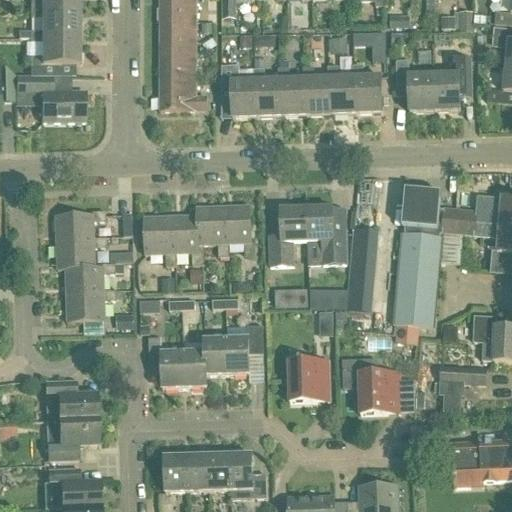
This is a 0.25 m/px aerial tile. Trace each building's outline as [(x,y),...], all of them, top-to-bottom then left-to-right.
[(79,19),(79,0),(42,0),(42,9),(30,10),(30,18),(42,18),(79,19)] [(160,0),(160,28),(197,28),(196,0),(160,0)] [(223,0),(223,23),(238,23),(238,4),(264,4),(263,0),(223,0)] [(350,0),(350,6),(378,6),(378,11),(389,12),(388,2),(387,2),(387,0),(350,0)] [(495,29),(511,30),(511,0),(511,17),(496,16),(495,29)] [(460,37),(473,37),(473,16),(459,16),(460,37)] [(30,44),(42,44),(79,44),(79,19),(42,18),(42,34),(19,34),(19,43),(30,43),(30,44)] [(391,31),(408,31),(407,20),(391,20),(391,31)] [(442,22),(442,33),(454,33),(454,21),(442,22)] [(160,28),(160,57),(197,57),(197,28),(160,28)] [(213,37),(213,28),(202,28),(202,37),(213,37)] [(506,70),(511,70),(511,33),(494,32),(493,50),(507,52),(506,70)] [(451,37),(434,37),(434,46),(451,45),(451,37)] [(240,41),(241,51),(253,50),(253,40),(240,41)] [(347,55),(347,43),(331,43),(331,55),(347,55)] [(79,44),(42,44),(42,60),(30,60),(30,71),(45,71),(45,69),(79,69),(79,44)] [(387,50),(373,50),(373,65),(387,65),(387,50)] [(160,57),(160,87),(197,87),(197,57),(160,57)] [(434,79),(435,116),(461,115),(460,101),(473,100),(472,62),(449,63),(449,78),(434,79)] [(256,63),(256,73),(265,73),(265,63),(256,63)] [(280,64),(281,72),(290,72),(289,64),(280,64)] [(409,101),(410,117),(435,116),(434,79),(409,80),(409,65),(396,65),(397,102),(409,101)] [(0,135),(1,136),(1,107),(16,107),(16,94),(15,80),(0,69),(0,135)] [(360,82),(361,119),(383,118),(382,81),(364,81),(364,69),(352,70),(353,82),(360,82)] [(233,111),(233,124),(260,123),(258,85),(254,85),(254,73),(239,74),(239,70),(222,70),(222,112),(233,111)] [(334,82),(336,120),(361,119),(360,82),(353,82),(340,82),(339,70),(328,71),(328,83),(334,82)] [(487,107),(511,108),(511,70),(506,70),(503,95),(488,94),(487,107)] [(310,83),(311,121),(336,120),(334,82),(328,83),(315,83),(315,71),(303,72),(304,84),(310,83)] [(285,84),(286,122),(311,121),(310,83),(304,84),(290,84),(290,72),(281,72),(278,73),(279,84),(285,84)] [(260,123),(286,122),(285,84),(279,84),(265,85),(265,73),(256,73),(254,73),(254,85),(258,85),(260,123)] [(15,80),(16,94),(42,95),(42,127),(85,127),(85,97),(53,97),(53,80),(15,80)] [(160,116),(207,116),(207,102),(197,102),(197,87),(160,87),(160,116)] [(441,238),(444,212),(440,211),(442,197),(439,197),(439,196),(429,196),(406,194),(406,196),(405,196),(405,201),(403,230),(406,231),(405,238),(401,238),(392,325),(392,329),(397,329),(396,347),(418,349),(420,331),(435,333),(444,242),(441,242),(441,238)] [(500,229),(511,230),(511,202),(502,202),(500,229)] [(251,210),(224,211),(225,249),(229,249),(245,248),(245,261),(256,260),(255,247),(252,247),(251,210)] [(197,212),(197,220),(198,220),(199,250),(218,249),(219,262),(229,261),(229,249),(225,249),(224,211),(197,212)] [(307,212),(308,246),(323,246),(324,269),(347,268),(346,237),(334,237),(333,211),(307,212)] [(270,240),(271,271),(294,270),(294,247),(308,246),(307,212),(281,213),(282,239),(270,240)] [(445,214),(443,237),(475,240),(474,241),(498,243),(497,255),(494,255),(493,276),(511,277),(511,230),(500,229),(477,227),(456,225),(458,214),(445,213),(445,214)] [(478,216),(458,214),(456,225),(477,227),(478,216)] [(56,221),(57,248),(95,246),(95,242),(94,227),(106,227),(106,216),(92,216),(92,220),(56,221)] [(124,230),(133,230),(133,220),(124,220),(124,230)] [(172,259),(176,259),(192,258),(192,271),(203,270),(203,257),(199,257),(199,250),(198,220),(197,220),(171,221),(172,259)] [(166,259),(166,272),(177,271),(176,259),(172,259),(171,221),(144,222),(146,260),(166,259)] [(372,319),(379,236),(354,233),(349,296),(347,315),(347,317),(372,319)] [(95,246),(57,248),(58,274),(66,274),(96,273),(96,269),(95,253),(107,253),(107,246),(107,242),(95,242),(95,246)] [(112,256),(112,266),(125,266),(125,256),(112,256)] [(124,268),(96,269),(96,273),(66,274),(67,301),(105,299),(105,295),(104,279),(116,279),(116,278),(124,278),(124,268)] [(192,275),(192,287),(201,287),(201,274),(192,275)] [(175,297),(175,288),(163,289),(163,297),(175,297)] [(233,296),(243,296),(243,288),(233,288),(233,296)] [(288,310),(288,293),(276,294),(276,311),(288,310)] [(117,295),(105,295),(105,299),(67,301),(68,327),(106,326),(105,305),(118,305),(117,295)] [(349,296),(333,295),(333,314),(347,315),(349,296)] [(214,314),(226,314),(226,304),(213,304),(213,314),(214,314)] [(226,314),(226,318),(237,318),(238,313),(239,313),(239,304),(226,304),(226,314)] [(169,306),(170,316),(183,315),(182,305),(169,306)] [(182,305),(183,315),(196,315),(195,305),(182,305)] [(320,316),(320,324),(333,324),(333,316),(320,316)] [(345,316),(336,316),(336,333),(345,333),(345,316)] [(121,321),(121,335),(133,335),(133,321),(121,321)] [(493,366),(511,366),(511,332),(497,331),(497,321),(475,321),(474,347),(483,347),(483,366),(493,366)] [(140,330),(140,339),(149,339),(149,330),(140,330)] [(227,344),(228,380),(250,380),(249,359),(264,359),(263,330),(247,331),(248,343),(227,344)] [(204,344),(205,356),(206,381),(207,381),(228,380),(227,344),(204,344)] [(184,357),(185,394),(207,393),(207,381),(206,381),(205,356),(184,357)] [(184,357),(162,358),(162,370),(163,394),(185,394),(184,357)] [(289,366),(290,407),(330,406),(329,365),(289,366)] [(487,391),(488,373),(441,370),(440,388),(439,399),(444,400),(444,416),(461,417),(462,400),(464,400),(465,390),(487,391)] [(360,378),(361,419),(401,418),(400,377),(360,378)] [(46,401),(46,426),(98,424),(97,398),(76,399),(76,385),(45,386),(46,401)] [(48,451),(48,466),(78,465),(78,451),(98,450),(98,424),(46,426),(47,451),(48,451)] [(0,441),(6,442),(6,438),(14,437),(14,427),(0,426),(0,441)] [(411,430),(412,454),(437,453),(435,429),(411,430)] [(454,477),(455,493),(484,492),(484,487),(511,485),(511,446),(444,449),(444,461),(449,461),(450,477),(454,477)] [(232,496),(233,504),(253,503),(267,502),(266,478),(253,479),(252,458),(230,459),(231,496),(232,496)] [(210,497),(231,496),(230,459),(208,460),(210,497)] [(166,498),(188,497),(187,460),(165,461),(166,498)] [(188,497),(210,497),(208,460),(187,460),(188,497)] [(61,488),(61,511),(100,511),(100,486),(79,487),(79,473),(48,474),(49,488),(61,488)] [(347,507),(347,511),(398,511),(398,490),(360,491),(360,506),(347,507)] [(347,511),(347,507),(335,507),(335,500),(311,501),(311,511),(347,511)] [(311,511),(311,501),(288,501),(288,508),(275,509),(275,511),(311,511)]
